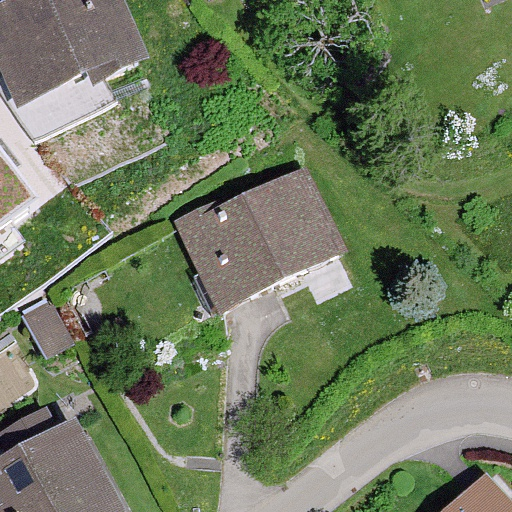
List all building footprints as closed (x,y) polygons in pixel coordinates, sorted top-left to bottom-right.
[(117,0),(55,0),(0,23),(0,70),(15,107),(90,76),(99,95),(149,75),(117,0)] [(0,238),(42,210),(0,153),(0,238)] [(220,218),(180,238),(225,330),(345,273),(306,193),(226,231),(220,218)] [(114,511),(80,444),(0,484),(0,511),(114,511)] [(511,511),(493,492),(470,511),(511,511)]
